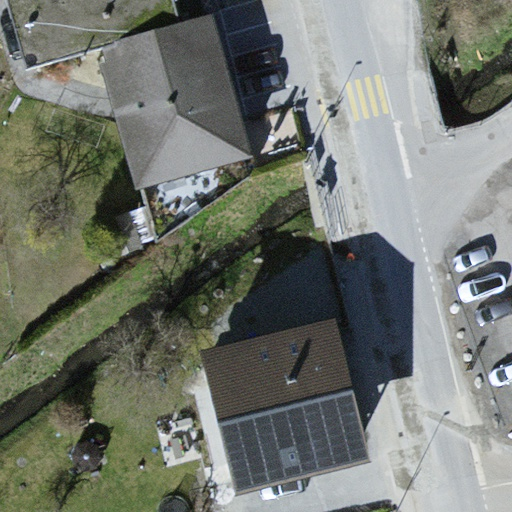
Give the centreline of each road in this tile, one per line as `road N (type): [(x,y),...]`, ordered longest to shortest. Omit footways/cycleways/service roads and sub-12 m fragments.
road 1 (unclassified): [(379,188),(452,492)]
road 2 (unclassified): [(379,188),(331,0)]
road 3 (unclassified): [(511,131),(379,188)]
